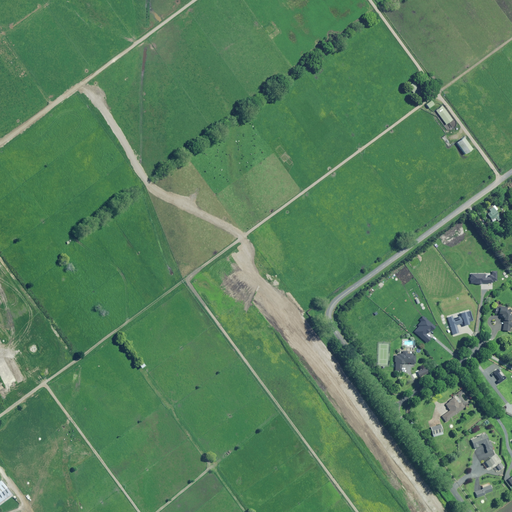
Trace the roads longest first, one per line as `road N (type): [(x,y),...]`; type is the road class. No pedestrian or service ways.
road 1 (unclassified): [(395,408),(332,328),(331,307),(511,172)]
road 2 (track): [(146,511),(49,380)]
road 3 (secondary): [(0,377),(40,511)]
road 4 (unclassified): [(469,511),(395,408)]
